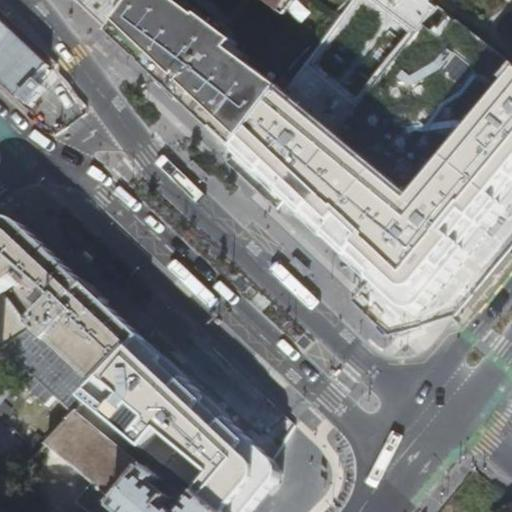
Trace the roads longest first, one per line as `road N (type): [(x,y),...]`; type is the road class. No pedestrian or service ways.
road 1 (secondary): [(38,157),(341,408),(373,496)]
road 2 (secondary): [(408,402),(307,313),(117,117)]
road 3 (primary): [(511,276),(408,402)]
road 4 (secondary): [(117,117),(12,0)]
road 5 (primary): [(373,496),(463,409)]
